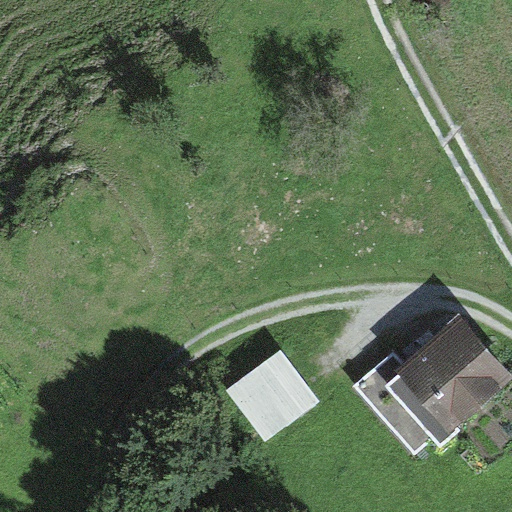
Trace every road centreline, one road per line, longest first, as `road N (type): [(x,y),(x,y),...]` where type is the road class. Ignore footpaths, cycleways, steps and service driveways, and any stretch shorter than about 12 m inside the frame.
road 1 (track): [(511,333),(477,311),(428,297),(376,299),(293,317),(216,346),(165,389),(130,454),(118,511)]
road 2 (track): [(383,0),(411,70),(511,239)]
